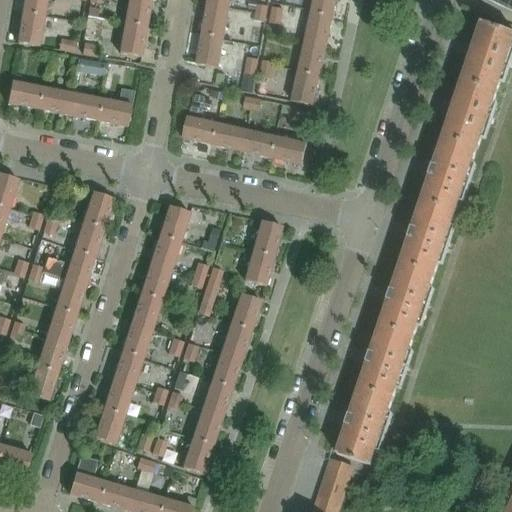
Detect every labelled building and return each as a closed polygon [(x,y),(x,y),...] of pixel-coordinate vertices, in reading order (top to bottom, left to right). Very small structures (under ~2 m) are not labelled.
[(24,0),(22,14),(43,17),(45,0),(24,0)] [(128,0),(124,24),(145,28),(150,0),(128,0)] [(208,0),(208,5),(229,9),(230,0),(208,0)] [(314,0),(312,14),(332,18),(336,0),(314,0)] [(511,0),(481,0),(511,14),(511,0)] [(255,11),(256,4),(249,2),(248,9),(255,11)] [(208,5),(203,35),(223,39),(229,9),(208,5)] [(257,6),(255,14),(266,16),(267,8),(257,6)] [(283,11),(272,9),(271,17),(281,19),(283,11)] [(22,14),(17,44),(38,47),(43,17),(22,14)] [(266,16),(255,14),(254,22),(264,24),(266,16)] [(312,14),(305,43),(326,48),(332,18),(312,14)] [(281,19),(271,17),(269,25),(280,27),(281,19)] [(110,53),(119,55),(140,58),(145,28),(124,24),(121,42),(112,40),(110,53)] [(470,58),(469,61),(462,82),(496,93),(511,44),(511,34),(481,24),(473,48),(472,48),(469,58),(470,58)] [(197,65),(199,65),(218,69),(223,39),(203,35),(197,65)] [(89,58),(93,37),(83,36),(82,45),(84,45),(82,56),(89,58)] [(93,37),(89,58),(97,59),(99,48),(101,48),(102,39),(93,37)] [(58,52),(66,54),(67,42),(60,41),(58,52)] [(67,42),(66,54),(73,55),(75,44),(67,42)] [(305,43),(299,73),(319,77),(326,48),(305,43)] [(258,62),(246,60),(245,67),(256,69),(258,62)] [(105,78),(107,65),(78,61),(76,73),(105,78)] [(263,63),(261,70),(273,72),(273,68),(274,65),(263,63)] [(244,75),(255,77),(256,69),(245,67),(244,75)] [(273,72),(271,80),(279,81),(281,69),(273,68),(273,72)] [(261,70),(260,78),(271,80),(273,72),(261,70)] [(292,103),(313,107),(319,77),(299,73),(292,103)] [(244,75),(241,92),(252,94),(255,77),(244,75)] [(443,138),(477,150),(496,93),(462,82),(454,105),(453,105),(450,115),(451,115),(443,138)] [(31,87),(12,83),(8,105),(37,111),(41,89),(31,87)] [(41,89),(37,111),(66,117),(71,95),(41,89)] [(66,117),(67,117),(96,123),(101,101),(71,95),(66,117)] [(191,103),(188,119),(196,121),(200,122),(205,99),(192,95),(190,103),(191,103)] [(245,99),(243,110),(251,111),(254,101),(245,99)] [(126,129),(131,108),(101,101),(96,123),(126,129)] [(254,101),(251,111),(258,113),(261,102),(254,101)] [(297,110),(283,107),(282,115),(296,118),(297,110)] [(200,122),(196,121),(188,119),(183,141),(213,147),(218,126),(200,122)] [(247,133),(238,131),(218,126),(213,147),(242,154),(247,133)] [(247,133),(242,154),(272,161),(276,139),(247,133)] [(430,177),(422,202),(455,213),(477,150),(443,138),(434,166),(433,166),(429,177),(430,177)] [(276,139),(272,161),(301,167),(306,146),(276,139)] [(0,177),(0,209),(9,212),(18,183),(0,177)] [(83,222),(103,229),(113,201),(92,194),(83,222)] [(455,213),(422,202),(413,229),(412,229),(409,239),(409,240),(401,265),(434,277),(455,213)] [(189,215),(168,208),(159,238),(179,244),(189,215)] [(0,209),(0,239),(9,212),(0,209)] [(32,214),(30,221),(40,224),(42,217),(32,214)] [(57,222),(48,219),(45,226),(55,229),(57,222)] [(27,229),(31,230),(37,232),(40,224),(30,221),(27,229)] [(94,258),(103,229),(83,222),(74,251),(94,258)] [(273,258),(281,229),(260,223),(252,253),(273,258)] [(55,229),(45,226),(43,234),(52,237),(55,229)] [(159,238),(149,266),(170,273),(179,244),(159,238)] [(213,254),(215,246),(208,244),(203,242),(200,250),(213,254)] [(85,287),(94,258),(74,251),(69,267),(47,259),(42,273),(64,281),(85,287)] [(273,258),(252,253),(244,282),(265,288),(273,258)] [(17,261),(15,269),(25,273),(27,265),(17,261)] [(197,265),(194,272),(204,275),(207,268),(197,265)] [(434,277),(401,265),(392,291),(391,291),(388,302),(379,329),(413,340),(434,277)] [(149,266),(140,295),(161,302),(170,273),(149,266)] [(32,267),(30,275),(39,278),(41,270),(32,267)] [(25,273),(15,269),(12,277),(22,280),(25,273)] [(222,273),(212,270),(210,277),(219,280),(222,273)] [(204,275),(194,272),(192,279),(202,282),(204,275)] [(30,275),(27,282),(36,285),(39,278),(30,275)] [(219,280),(210,277),(207,284),(217,287),(219,280)] [(202,282),(192,279),(190,287),(199,290),(202,282)] [(75,316),(85,287),(64,281),(55,309),(75,316)] [(217,287),(207,284),(205,292),(214,295),(217,287)] [(214,295),(205,292),(202,300),(200,307),(198,315),(207,318),(210,310),(212,302),(214,295)] [(140,295),(131,324),(152,330),(161,302),(140,295)] [(251,333),(258,311),(261,304),(241,297),(231,326),(251,333)] [(66,344),(75,316),(55,309),(46,338),(66,344)] [(0,319),(0,327),(6,330),(9,322),(0,319)] [(24,327),(14,324),(11,331),(21,334),(24,327)] [(131,324),(122,352),(142,359),(152,330),(131,324)] [(231,326),(221,354),(241,361),(251,333),(231,326)] [(367,364),(358,392),(391,403),(413,340),(379,329),(371,354),(370,353),(367,364)] [(21,334),(11,331),(9,339),(19,342),(21,334)] [(46,338),(37,366),(57,372),(66,344),(46,338)] [(172,341),(170,348),(180,351),(182,344),(172,341)] [(197,349),(188,346),(185,353),(194,356),(197,349)] [(180,351),(170,348),(167,356),(177,359),(180,351)] [(122,352),(112,381),(133,388),(142,359),(122,352)] [(194,356),(185,353),(183,361),(192,364),(194,356)] [(221,354),(211,383),(231,390),(241,361),(221,354)] [(57,372),(37,366),(27,396),(47,402),(57,372)] [(180,392),(186,376),(179,374),(173,390),(180,392)] [(112,381),(103,410),(124,416),(133,388),(112,381)] [(211,383),(202,411),(221,418),(231,390),(211,383)] [(157,389),(154,397),(164,400),(167,393),(157,389)] [(346,427),(338,453),(337,456),(370,466),(391,403),(358,392),(350,416),(349,416),(346,427)] [(181,397),(171,394),(169,402),(178,405),(181,397)] [(164,400),(154,397),(152,404),(162,407),(164,400)] [(178,405),(169,402),(167,409),(176,412),(178,405)] [(94,439),(114,446),(124,416),(103,410),(94,439)] [(202,411),(192,440),(212,447),(221,418),(202,411)] [(38,430),(42,418),(33,415),(29,427),(38,430)] [(142,436),(139,443),(149,446),(151,439),(142,436)] [(166,443),(157,440),(154,448),(163,451),(166,443)] [(182,469),(202,476),(212,447),(192,440),(182,469)] [(149,446),(139,443),(137,450),(147,453),(149,446)] [(1,448),(0,452),(0,468),(25,476),(31,456),(1,448)] [(163,451),(154,448),(152,456),(161,459),(163,451)] [(97,463),(84,459),(80,458),(75,475),(74,475),(68,495),(98,504),(104,484),(92,480),(97,463)] [(136,471),(143,473),(146,462),(139,460),(136,471)] [(146,462),(143,473),(150,475),(154,465),(146,462)] [(331,462),(328,472),(350,479),(353,469),(331,462)] [(164,469),(162,476),(170,479),(172,471),(164,469)] [(346,489),(350,479),(328,472),(324,482),(346,489)] [(343,498),(346,489),(324,482),(321,491),(343,498)] [(104,484),(98,504),(126,511),(133,492),(104,484)] [(340,507),(343,498),(321,491),(318,500),(340,507)] [(133,492),(126,511),(158,511),(162,500),(133,492)] [(190,511),(191,509),(162,500),(158,511),(190,511)] [(324,511),(338,511),(340,507),(318,500),(315,509),(324,511)]
